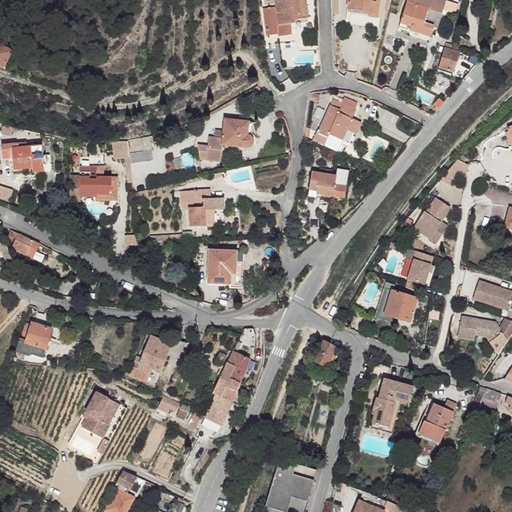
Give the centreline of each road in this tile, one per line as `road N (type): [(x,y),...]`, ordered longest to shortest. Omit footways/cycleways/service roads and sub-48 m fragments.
road 1 (residential): [(0,214),(194,316)]
road 2 (residential): [(325,83),(295,96),(283,256),(289,271)]
road 3 (tertiary): [(292,323),(202,511)]
road 4 (residential): [(435,369),(475,170)]
road 5 (residential): [(0,282),(61,303),(194,316)]
road 6 (tertiary): [(437,123),(328,257)]
road 7 (residential): [(316,511),(360,344)]
road 8 (residential): [(437,123),(343,82),(325,83)]
